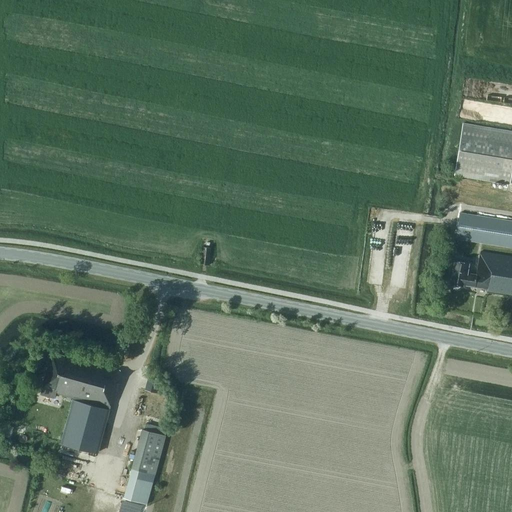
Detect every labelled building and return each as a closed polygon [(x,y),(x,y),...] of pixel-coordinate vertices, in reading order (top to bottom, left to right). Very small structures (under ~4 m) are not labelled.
[(511,131),(461,123),(453,175),(508,184),(511,161),(511,131)] [(511,259),(479,254),(476,274),(466,273),(468,264),(454,262),(450,284),(451,284),(454,288),(458,288),(461,286),(462,286),(463,285),(487,289),(487,292),(511,295),(511,221),(459,213),(455,239),(511,248),(511,259)] [(200,264),(209,265),(211,248),(202,247),(200,264)] [(64,355),(64,357),(52,353),(41,395),(53,398),(55,393),(73,398),(61,442),(97,452),(119,370),(64,355)] [(157,393),(160,381),(149,378),(145,390),(157,393)] [(131,470),(154,476),(165,437),(142,431),(131,470)]
